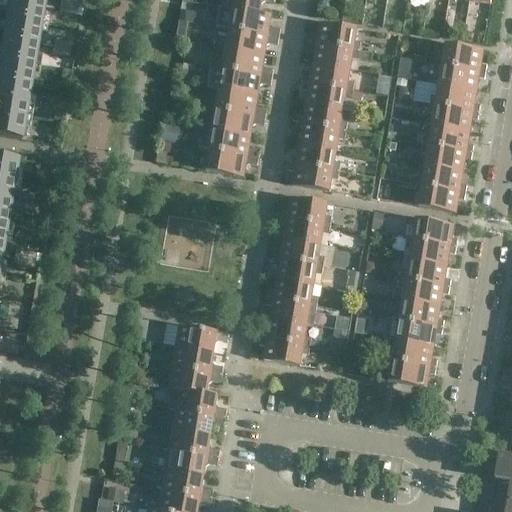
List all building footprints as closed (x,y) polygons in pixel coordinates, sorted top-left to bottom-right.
[(0,137),(21,141),(44,4),(44,0),(7,0),(0,46),(0,137)] [(77,9),(78,2),(64,0),(60,0),(60,6),(77,9)] [(274,4),(274,0),(223,0),(222,9),(233,11),(233,10),(260,15),(260,14),(262,5),(265,3),(274,4)] [(76,17),(77,9),(60,6),(58,14),(76,17)] [(269,26),(271,16),(260,14),(260,15),(233,10),(233,11),(230,31),(279,39),(280,31),(272,29),(269,26)] [(355,43),(357,30),(320,24),(318,38),(312,37),(310,44),(360,52),(361,44),(355,43)] [(278,47),(279,39),(230,31),(226,51),(264,57),(266,48),(269,46),(278,47)] [(70,51),(71,44),(54,41),(53,48),(70,51)] [(358,61),(360,52),(310,44),(309,51),(315,52),(313,65),(350,72),(352,60),(358,61)] [(481,65),(483,51),(446,45),(444,57),(438,56),(436,65),(486,74),(487,66),(481,65)] [(69,58),(70,51),(53,48),(51,55),(69,58)] [(263,66),(264,57),(226,51),(223,71),(272,79),(274,71),(265,70),(263,66)] [(349,83),(350,72),(313,65),(311,78),(305,77),(303,84),(353,93),(354,84),(349,83)] [(485,81),(486,74),(436,65),(435,74),(441,75),(439,86),(476,93),(479,80),(485,81)] [(271,87),(272,79),(223,71),(220,91),(257,97),(259,88),(262,86),(271,87)] [(352,101),(353,93),(303,84),(302,92),(308,93),(306,106),(344,112),(346,100),(352,101)] [(474,106),(476,93),(439,86),(437,98),(431,97),(430,106),(479,114),(480,107),(474,106)] [(256,107),(257,97),(220,91),(216,111),(265,119),(267,111),(258,110),(256,107)] [(342,123),(344,112),(306,106),(304,118),(298,117),(297,125),(346,133),(348,124),(342,123)] [(478,121),(479,114),(430,106),(428,114),(434,115),(432,127),(470,133),(472,120),(478,121)] [(264,127),(265,119),(216,111),(213,131),(251,138),(252,128),(255,126),(264,127)] [(345,142),(346,133),(297,125),(295,132),(302,133),(299,146),(337,152),(339,141),(345,142)] [(164,126),(163,141),(183,142),(183,127),(164,126)] [(467,146),(470,133),(432,127),(430,138),(424,137),(423,146),(472,154),(473,147),(467,146)] [(249,147),(251,138),(213,131),(209,151),(259,160),(260,152),(251,150),(249,147)] [(335,163),(337,152),(299,146),(297,158),(291,157),(290,165),(339,173),(341,164),(335,163)] [(471,161),(472,154),(423,146),(421,154),(427,156),(425,167),(463,173),(465,160),(471,161)] [(257,168),(259,160),(209,151),(206,173),(244,179),(245,168),(249,166),(257,168)] [(0,263),(5,236),(17,161),(0,158),(0,263)] [(338,182),(339,173),(290,165),(289,172),(295,173),(292,187),(330,193),(332,181),(338,182)] [(461,186),(463,173),(425,167),(423,178),(418,177),(416,186),(465,194),(467,187),(461,186)] [(464,202),(465,194),(416,186),(415,195),(421,196),(418,208),(456,215),(458,201),(464,202)] [(326,218),(328,205),(290,199),(288,213),(282,212),(281,219),(330,227),(332,219),(326,218)] [(238,221),(240,206),(227,204),(224,219),(238,221)] [(329,236),(330,227),(281,219),(280,226),(286,227),(284,240),(321,246),(323,235),(329,236)] [(452,240),(454,226),(416,220),(414,232),(408,232),(407,240),(456,249),(458,241),(452,240)] [(319,258),(321,246),(284,240),(281,253),(275,252),(274,259),(323,268),(325,259),(319,258)] [(455,256),(456,249),(407,240),(405,249),(411,250),(409,261),(447,268),(449,255),(455,256)] [(35,262),(36,255),(18,252),(17,259),(35,262)] [(34,270),(35,262),(17,259),(16,267),(34,270)] [(322,276),(323,268),(274,259),(273,267),(279,268),(277,280),(314,287),(316,275),(322,276)] [(445,281),(447,268),(409,261),(408,273),(402,272),(400,281),(450,289),(451,282),(445,281)] [(312,298),(314,287),(277,280),(275,293),(269,292),(267,299),(317,308),(318,299),(312,298)] [(448,296),(450,289),(400,281),(399,289),(405,290),(403,302),(440,308),(442,295),(448,296)] [(315,317),(317,308),(267,299),(266,307),(272,308),(270,321),(307,327),(309,316),(315,317)] [(438,321),(440,308),(403,302),(401,313),(395,312),(393,321),(443,329),(444,322),(438,321)] [(138,321),(137,335),(171,339),(172,324),(138,321)] [(306,338),(307,327),(270,321),(268,333),(262,332),(261,340),(310,348),(311,339),(306,338)] [(442,336),(443,329),(393,321),(392,329),(398,330),(396,342),(433,348),(436,335),(442,336)] [(227,345),(229,335),(180,327),(176,348),(214,355),(215,345),(219,343),(227,345)] [(308,357),(310,348),(261,340),(259,347),(265,348),(263,362),(301,368),(303,356),(308,357)] [(431,361),(433,348),(396,342),(394,353),(388,352),(387,361),(436,369),(437,362),(431,361)] [(212,364),(214,355),(176,348),(173,368),(222,377),(223,369),(215,367),(212,364)] [(435,377),(436,369),(387,361),(385,370),(391,371),(389,383),(426,389),(429,376),(435,377)] [(221,385),(222,377),(173,368),(169,390),(180,391),(207,395),(207,394),(209,386),(212,383),(221,385)] [(511,382),(511,373),(503,372),(502,380),(511,382)] [(511,382),(502,380),(501,388),(509,390),(511,393),(510,403),(511,403),(511,382)] [(216,407),(218,396),(207,394),(207,395),(180,391),(177,411),(226,419),(227,411),(218,410),(216,407)] [(224,427),(226,419),(177,411),(173,431),(211,437),(213,428),(216,426),(224,427)] [(209,447),(211,437),(173,431),(170,451),(219,460),(220,451),(212,450),(209,447)] [(218,468),(219,460),(170,451),(166,471),(204,478),(206,468),(209,466),(218,468)] [(511,458),(500,456),(491,507),(502,509),(504,501),(511,502),(511,458)] [(203,487),(204,478),(166,471),(163,491),(212,500),(214,492),(205,490),(203,487)] [(211,508),(212,500),(163,491),(160,511),(163,511),(198,511),(199,509),(202,506),(211,508)] [(511,511),(511,502),(504,501),(502,509),(491,507),(490,511),(511,511)]
